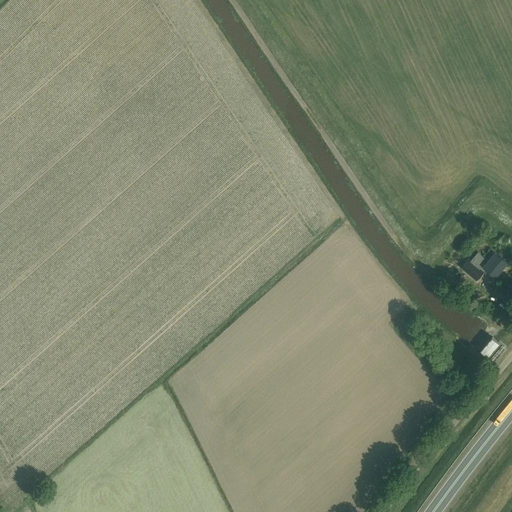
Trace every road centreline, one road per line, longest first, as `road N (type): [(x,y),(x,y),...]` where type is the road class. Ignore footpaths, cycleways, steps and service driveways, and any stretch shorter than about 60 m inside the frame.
road 1 (unclassified): [(383,511),(511,356)]
road 2 (trunk): [(432,511),(511,411)]
